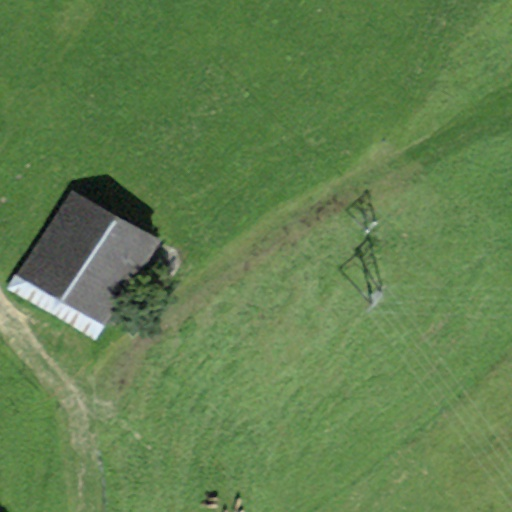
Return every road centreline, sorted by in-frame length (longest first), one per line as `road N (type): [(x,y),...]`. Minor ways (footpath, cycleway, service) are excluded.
road 1 (track): [(81,413),(154,324),(227,267),(299,218),(477,122)]
road 2 (track): [(0,316),(81,413),(94,511)]
road 3 (track): [(0,139),(90,0)]
